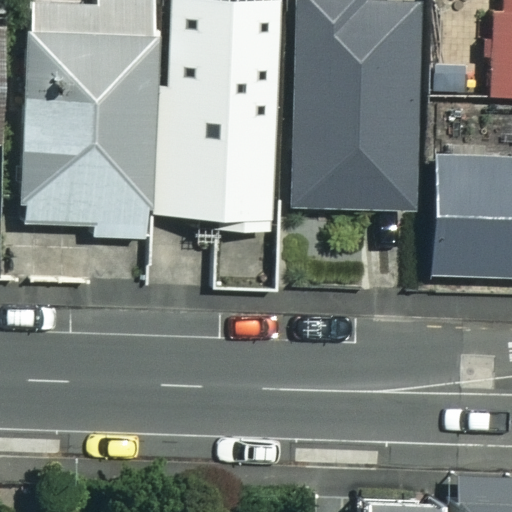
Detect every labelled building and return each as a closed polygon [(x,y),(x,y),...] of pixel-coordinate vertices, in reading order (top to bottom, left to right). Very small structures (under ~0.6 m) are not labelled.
[(140,215),(150,0),(83,0),(83,3),(15,1),(8,221),(82,223),(82,234),(139,236),(140,215)] [(150,0),(140,215),(212,217),(212,229),(260,230),(266,0),(150,0)] [(404,0),(285,0),(281,205),(401,207),(404,0)] [(511,0),(484,0),(479,95),(511,96),(511,0)] [(511,158),(421,154),(415,273),(511,277),(511,158)] [(511,511),(511,475),(445,473),(443,511),(511,511)] [(435,511),(436,505),(359,502),(358,511),(435,511)]
